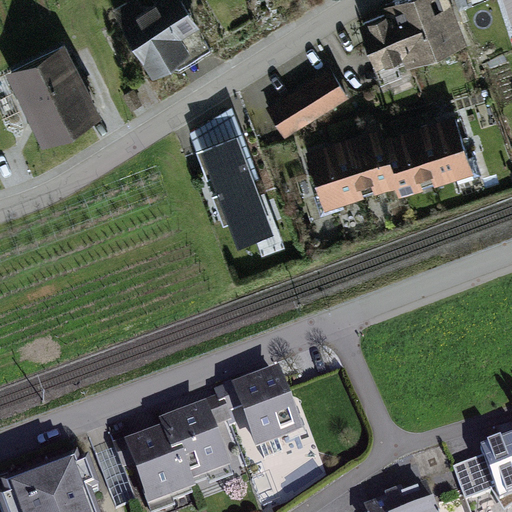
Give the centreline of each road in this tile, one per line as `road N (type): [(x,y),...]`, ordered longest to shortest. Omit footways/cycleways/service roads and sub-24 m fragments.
road 1 (residential): [(511,253),(0,446)]
road 2 (residential): [(368,0),(69,188),(0,212)]
